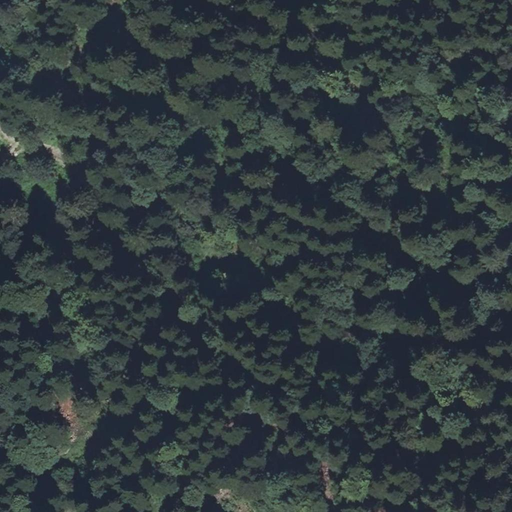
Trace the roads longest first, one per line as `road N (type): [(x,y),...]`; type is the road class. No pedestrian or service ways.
road 1 (track): [(0,162),(88,51),(212,0)]
road 2 (track): [(416,511),(511,390)]
